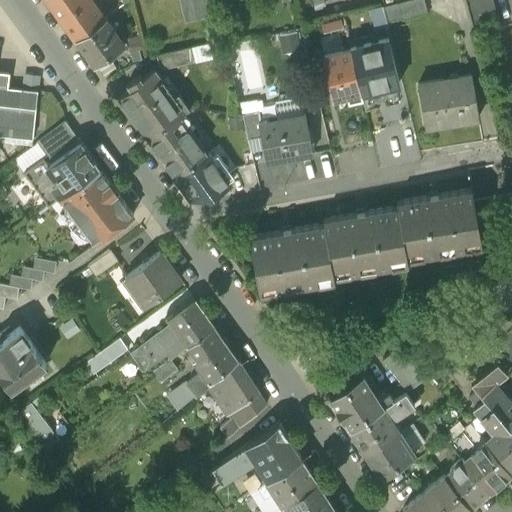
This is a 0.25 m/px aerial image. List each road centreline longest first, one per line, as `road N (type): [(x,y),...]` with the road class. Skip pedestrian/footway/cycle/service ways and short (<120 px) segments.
road 1 (residential): [(370,511),(173,215)]
road 2 (residential): [(511,152),(173,215)]
road 3 (residential): [(173,215),(16,0)]
